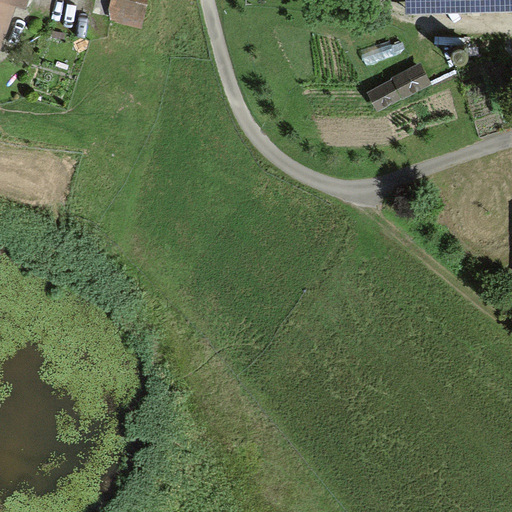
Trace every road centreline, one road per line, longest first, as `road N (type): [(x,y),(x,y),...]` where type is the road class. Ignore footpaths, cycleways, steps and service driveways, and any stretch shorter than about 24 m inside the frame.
road 1 (track): [(511,137),(366,188),(302,175),(236,107),(208,0)]
road 2 (track): [(358,0),(411,21),(511,40)]
